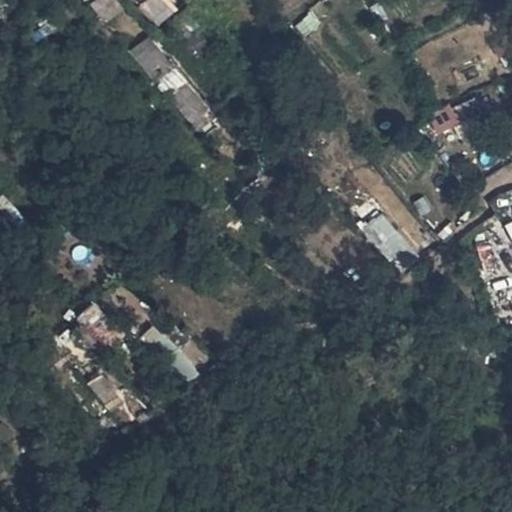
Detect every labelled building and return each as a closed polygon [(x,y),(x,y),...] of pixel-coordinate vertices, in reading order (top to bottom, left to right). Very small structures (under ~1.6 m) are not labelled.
[(128,0),(153,25),(173,4),(169,0),(128,0)] [(56,26),(40,1),(16,16),(32,41),(56,26)] [(163,64),(151,53),(138,66),(149,78),(163,64)] [(272,72),(260,54),(247,63),(260,81),(272,72)] [(196,91),(172,67),(154,82),(178,107),(196,91)] [(456,138),(446,124),(418,148),(428,161),(456,138)] [(358,216),(340,231),(377,270),(394,255),(358,216)] [(73,317),(100,345),(112,334),(85,306),(73,317)] [(73,317),(62,326),(89,355),(100,345),(73,317)] [(190,374),(172,353),(156,367),(174,388),(190,374)] [(114,408),(126,397),(100,369),(88,380),(114,408)]
